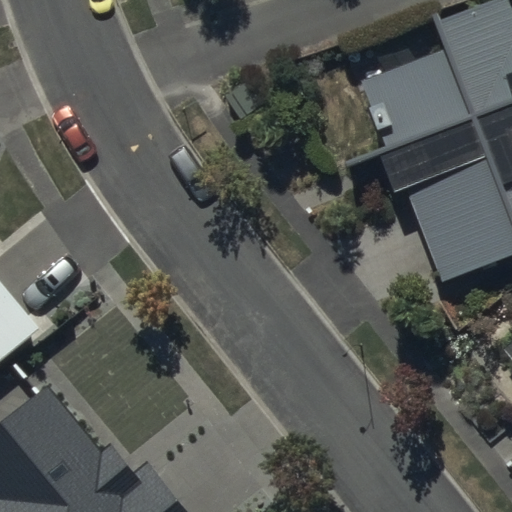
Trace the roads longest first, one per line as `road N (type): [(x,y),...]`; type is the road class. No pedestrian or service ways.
road 1 (residential): [(103,102),(441,511)]
road 2 (residential): [(103,102),(332,0)]
